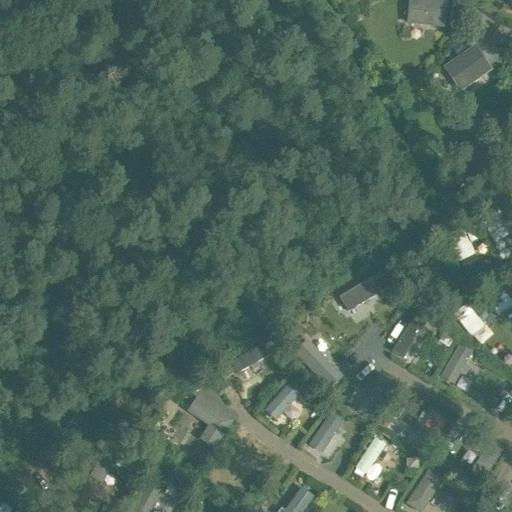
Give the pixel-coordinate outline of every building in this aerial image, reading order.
[(408,0),(406,26),(434,28),(435,29),(443,29),(446,1),(432,0),(408,0)] [(459,42),(450,49),(456,57),(465,50),(460,44),(459,42)] [(475,45),(442,68),(442,69),(459,94),(492,71),(475,45)] [(511,220),(507,211),(496,217),(509,242),(511,240),(511,220)] [(472,264),(489,254),(475,229),(457,240),(472,264)] [(441,257),(427,263),(435,283),(450,276),(441,257)] [(348,312),(388,288),(380,274),(340,298),(348,312)] [(415,316),(396,343),(406,350),(416,336),(422,341),(427,334),(421,329),(425,323),(415,316)] [(265,344),(233,362),(239,372),(249,367),(251,371),(259,367),(256,363),(271,355),(265,344)] [(339,377),(308,344),(294,357),(325,390),(339,377)] [(460,344),(441,377),(454,384),(460,373),(464,376),(468,368),(465,366),(473,351),(460,344)] [(290,374),(286,367),(278,371),(282,379),(290,374)] [(375,420),(396,386),(380,377),(380,378),(359,410),(375,420)] [(465,390),(477,396),(483,383),(471,378),(465,390)] [(275,423),(303,392),(304,391),(292,380),(263,412),(275,423)] [(199,390),(202,388),(197,381),(189,386),(195,393),(199,390)] [(233,422),(196,398),(187,411),(186,413),(207,427),(198,440),(200,442),(212,450),(214,451),(233,422)] [(319,418),(325,411),(317,405),(311,412),(319,418)] [(423,438),(414,453),(426,460),(447,425),(435,418),(427,431),(422,428),(418,435),(423,438)] [(321,455),(343,426),(332,419),(311,448),(321,455)] [(378,421),(374,429),(382,435),(387,427),(378,421)] [(382,435),(374,429),(371,434),(379,439),(382,435)] [(375,438),(355,468),(365,475),(377,458),(381,461),(386,453),(382,450),(385,445),(375,438)] [(103,484),(115,461),(119,463),(125,454),(120,452),(122,447),(110,440),(89,478),(102,485),(103,484)] [(446,459),(448,457),(447,456),(441,452),(439,451),(434,459),(443,464),(445,461),(446,459)] [(482,454),(460,485),(473,494),(495,463),(482,454)] [(236,474),(229,483),(245,494),(262,470),(252,463),(241,478),(236,474)] [(428,469),(405,505),(415,511),(423,511),(444,479),(428,469)] [(150,511),(157,501),(165,484),(151,477),(131,511),(150,511)] [(462,498),(460,488),(458,488),(449,490),(451,500),(462,498)] [(285,511),(282,510),(280,511),(304,511),(314,499),(302,490),(286,511),(285,511)] [(237,508),(242,501),(234,496),(229,503),(237,508)]
